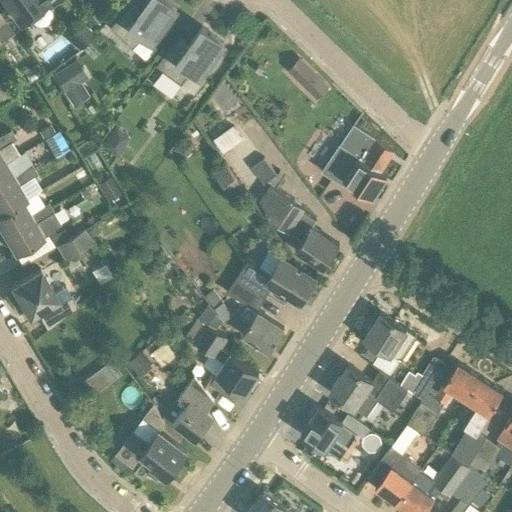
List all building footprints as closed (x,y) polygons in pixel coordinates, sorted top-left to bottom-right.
[(1,0),(20,24),(29,17),(34,24),(39,26),(45,25),(49,22),(52,17),(51,11),(49,9),(60,0),(1,0)] [(165,0),(148,0),(143,8),(135,0),(110,27),(133,48),(144,36),(152,42),(153,40),(157,44),(173,27),(167,21),(177,8),(165,0)] [(95,29),(107,18),(100,9),(87,19),(95,29)] [(79,51),(94,33),(81,22),(67,40),(79,51)] [(219,50),(224,43),(202,26),(191,41),(179,33),(156,65),(182,84),(191,71),(200,77),(204,70),(207,76),(210,74),(212,73),(214,71),(216,69),(218,66),(220,64),(222,62),(223,59),(224,56),(225,53),(225,50),(219,50)] [(54,75),(65,91),(80,81),(87,77),(77,61),(54,75)] [(316,72),(304,84),(318,98),(330,85),(316,72)] [(204,97),(224,118),(245,98),(225,77),(204,97)] [(0,100),(12,93),(5,81),(0,83),(0,100)] [(224,151),(244,136),(235,123),(215,137),(224,151)] [(44,139),(52,135),(55,133),(51,124),(39,131),(44,139)] [(382,171),(394,151),(395,150),(355,125),(341,145),(345,148),(339,157),(351,165),(343,177),(373,197),(387,175),(382,171)] [(125,133),(116,127),(102,146),(116,157),(125,144),(120,140),(125,133)] [(0,142),(13,135),(10,130),(0,135),(0,142)] [(52,135),(62,153),(69,150),(59,131),(55,133),(52,135)] [(0,166),(7,162),(15,158),(19,155),(11,142),(16,139),(13,135),(0,142),(0,166)] [(185,142),(175,150),(182,159),(192,152),(185,142)] [(259,199),(264,205),(278,224),(289,231),(301,239),(295,247),(326,264),(328,261),(330,262),(335,253),(334,252),(340,242),(312,227),(316,219),(302,210),(305,206),(278,188),(285,177),(280,170),(276,173),(264,156),(251,165),(264,184),(268,181),(270,183),(259,199)] [(0,189),(34,169),(31,165),(22,170),(15,158),(7,162),(0,166),(0,189)] [(11,208),(23,201),(27,198),(19,185),(37,174),(34,169),(0,189),(0,212),(10,207),(11,208)] [(109,200),(120,193),(110,176),(98,183),(109,200)] [(0,228),(4,235),(51,207),(48,203),(30,213),(23,201),(11,208),(10,207),(0,212),(0,228)] [(61,224),(53,210),(51,207),(4,235),(15,254),(44,236),(43,235),(53,229),(61,224)] [(85,229),(92,237),(100,231),(94,223),(85,229)] [(43,235),(44,236),(47,234),(54,246),(56,245),(57,245),(69,238),(64,229),(56,234),(53,229),(43,235)] [(93,241),(84,229),(69,238),(57,245),(64,258),(93,241)] [(142,248),(155,248),(156,230),(142,230),(142,248)] [(282,256),(272,272),(249,258),(237,276),(267,295),(274,284),(301,301),(316,277),(282,256)] [(37,312),(47,330),(60,319),(77,306),(65,286),(56,291),(40,266),(27,274),(28,275),(11,285),(30,316),(37,312)] [(258,310),(267,295),(237,276),(227,292),(246,305),(240,314),(250,321),(243,332),(270,350),(285,327),(258,310)] [(142,283),(132,291),(140,302),(150,293),(142,283)] [(223,301),(214,308),(224,321),(225,321),(233,315),(223,301)] [(422,338),(382,311),(364,337),(372,342),(363,356),(377,365),(386,351),(405,364),(422,338)] [(227,336),(207,322),(194,341),(223,360),(215,372),(245,393),(260,370),(229,350),(221,344),(227,336)] [(157,366),(176,359),(170,342),(151,349),(157,366)] [(140,377),(153,367),(141,353),(129,363),(140,377)] [(412,391),(423,399),(431,386),(445,363),(434,356),(412,391)] [(443,386),(436,397),(445,402),(452,391),(465,400),(480,376),(458,362),(443,386)] [(380,369),(372,380),(349,364),(330,390),(367,415),(378,400),(394,410),(408,389),(389,377),(380,369)] [(101,368),(87,379),(97,393),(111,382),(101,368)] [(195,375),(165,415),(196,439),(211,419),(204,414),(214,400),(195,375)] [(450,453),(467,465),(485,437),(477,431),(502,391),(480,376),(465,400),(476,406),(464,424),(468,427),(450,453)] [(407,424),(424,435),(438,413),(421,402),(407,424)] [(155,403),(154,404),(134,429),(134,428),(125,439),(126,440),(116,453),(143,475),(147,469),(153,474),(157,470),(169,479),(178,467),(176,465),(186,452),(159,430),(165,424),(155,403)] [(358,433),(363,436),(370,428),(349,413),(343,421),(320,406),(302,432),(311,439),(320,445),(340,459),(358,433)] [(511,414),(498,436),(507,442),(511,445),(511,414)] [(471,466),(484,474),(501,447),(485,437),(467,465),(470,467),(471,466)] [(312,457),(320,445),(311,439),(302,451),(312,457)] [(391,446),(379,462),(388,469),(375,486),(397,502),(421,470),(407,460),(408,459),(391,446)] [(433,479),(421,470),(397,502),(410,511),(423,511),(436,496),(441,488),(450,493),(451,492),(470,467),(467,465),(450,453),(433,479)] [(471,466),(470,467),(451,492),(460,499),(453,510),(451,511),(463,511),(489,476),(484,474),(471,466)] [(294,511),(263,489),(246,511),(294,511)]
